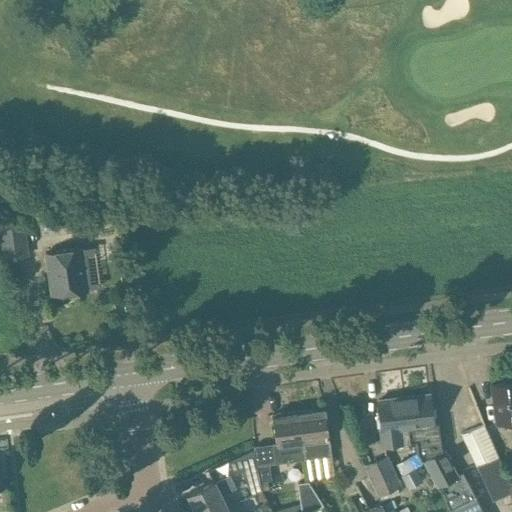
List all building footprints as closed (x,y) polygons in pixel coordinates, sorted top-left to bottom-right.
[(77,214),(66,215),(68,229),(79,228),(77,214)] [(23,222),(0,225),(0,241),(2,256),(28,252),(23,222)] [(47,253),(51,294),(88,290),(88,288),(84,249),(47,253)] [(511,381),(491,384),(496,422),(511,420),(511,381)] [(429,394),(404,397),(409,442),(416,441),(417,452),(422,460),(424,459),(441,450),(437,417),(432,418),(429,394)] [(409,442),(404,397),(378,400),(380,414),(378,415),(376,417),(377,426),(378,427),(381,447),(404,444),(403,443),(409,442)] [(325,407),(299,411),(306,458),(331,455),(330,449),(331,449),(325,407)] [(277,442),(272,443),(275,463),(306,458),(299,411),(274,415),(277,442)] [(235,474),(256,462),(255,448),(229,461),(235,474)] [(483,511),(463,472),(457,475),(443,449),(441,450),(424,459),(451,511),(483,511)] [(401,485),(387,454),(365,465),(378,495),(401,485)] [(511,485),(499,455),(477,465),(493,500),(511,490),(511,485)] [(269,464),(257,465),(258,473),(260,481),(272,480),(269,464)] [(416,469),(402,476),(409,488),(422,481),(416,469)] [(189,494),(197,511),(216,511),(227,507),(221,493),(235,487),(230,476),(216,482),(215,481),(189,494)] [(308,481),(298,482),(301,502),(302,511),(310,511),(312,511),(324,505),(308,481)] [(386,511),(382,502),(364,510),(364,511),(396,511),(394,507),(386,511)]
